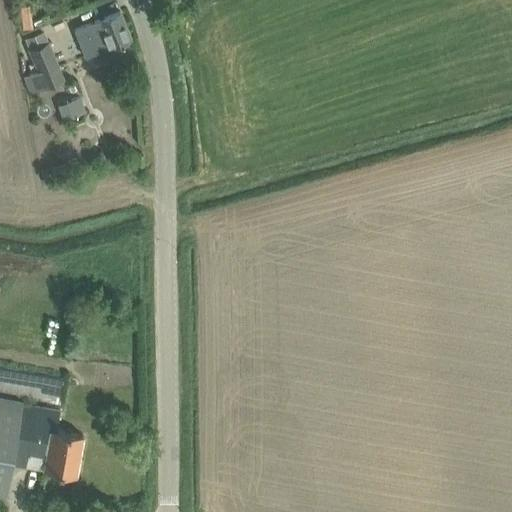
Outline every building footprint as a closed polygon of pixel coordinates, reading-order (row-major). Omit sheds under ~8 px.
[(33,26),(30,4),(20,5),(23,27),(33,26)] [(85,56),(108,47),(114,62),(131,55),(126,40),(131,38),(120,11),(74,29),(85,56)] [(48,42),(30,49),(38,71),(30,74),(37,90),(38,90),(37,88),(44,85),(45,87),(63,79),(48,42)] [(27,451),(46,454),(51,428),(56,429),(59,410),(21,404),(22,401),(0,397),(0,504),(3,505),(11,463),(24,465),(27,451)] [(82,434),(56,429),(51,428),(46,454),(43,469),(75,475),(82,434)]
